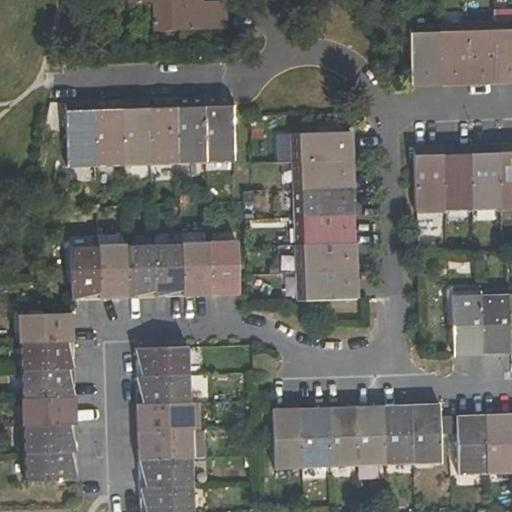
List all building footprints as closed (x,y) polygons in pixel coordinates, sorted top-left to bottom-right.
[(153,29),(227,28),(227,14),(227,1),(202,1),(152,3),(153,29)] [(511,21),(494,22),(496,82),(507,82),(511,81),(511,21)] [(494,22),(467,23),(469,83),(483,83),(496,82),(494,22)] [(467,23),(438,24),(440,84),(450,84),(469,83),(467,23)] [(409,53),(411,83),(411,85),(430,84),(440,84),(438,24),(408,25),(409,53)] [(203,98),(205,162),(234,160),(231,97),(218,97),(203,98)] [(177,163),(205,162),(203,98),(188,98),(175,99),(177,163)] [(150,164),(177,163),(175,99),(164,99),(148,100),(150,164)] [(122,165),(150,164),(148,100),(134,100),(120,101),(122,165)] [(94,166),(122,165),(120,101),(107,101),(92,102),(94,166)] [(65,168),(94,166),(92,102),(75,103),(63,103),(65,168)] [(293,163),(351,161),(351,146),(350,133),(292,135),(293,163)] [(511,208),(511,145),(495,146),(497,209),(511,208)] [(497,209),(495,146),(483,147),(468,147),(470,210),(497,209)] [(470,210),(468,147),(454,148),(441,148),(442,211),(470,210)] [(442,211),(441,148),(428,148),(412,149),(414,212),(442,211)] [(293,163),(293,192),(352,190),(351,175),(351,161),(293,163)] [(293,192),(294,219),(353,217),(352,206),(352,190),(293,192)] [(353,217),(294,219),(295,246),(354,245),(353,234),(353,217)] [(208,243),(210,295),(225,294),(238,294),(236,242),(208,243)] [(198,295),(210,295),(208,243),(180,244),(182,296),(198,295)] [(173,296),(182,296),(180,244),(153,245),(156,297),(173,296)] [(141,297),(156,297),(153,245),(124,246),(125,298),(141,297)] [(295,246),(296,274),(354,273),(354,258),(354,245),(295,246)] [(113,298),(125,298),(124,246),(97,247),(98,299),(113,298)] [(88,299),(98,299),(97,247),(68,248),(70,300),(88,299)] [(296,274),(297,300),(355,299),(355,282),(354,273),(296,274)] [(480,296),(481,355),(494,355),(510,354),(508,295),(480,296)] [(451,297),(453,356),(469,355),(481,355),(480,296),(451,297)] [(71,327),(71,315),(18,317),(18,344),(71,343),(71,327)] [(71,343),(18,344),(19,372),(72,370),(72,350),(71,343)] [(136,362),(136,377),(189,375),(188,349),(136,351),(136,362)] [(72,370),(19,372),(20,400),(73,398),(73,382),(72,370)] [(189,375),(136,377),(137,391),(137,405),(190,403),(189,375)] [(73,398),(20,400),(21,428),(74,426),(74,413),(73,398)] [(137,419),(138,435),(191,433),(190,403),(137,405),(137,419)] [(440,464),(438,406),(424,406),(408,407),(410,465),(440,464)] [(410,465),(408,407),(393,408),(382,408),(384,466),(410,465)] [(355,467),(384,466),(382,408),(367,409),(354,409),(355,467)] [(328,468),(355,467),(354,409),(343,410),(327,410),(328,468)] [(299,469),(328,468),(327,410),(314,411),(298,411),(299,469)] [(275,470),(299,469),(298,411),(285,412),(273,412),(275,470)] [(511,474),(511,415),(500,416),(484,417),(485,475),(511,474)] [(485,475),(484,417),(471,417),(454,418),(457,476),(485,475)] [(22,456),(75,454),(75,441),(74,426),(21,428),(22,456)] [(138,446),(139,461),(192,459),(191,433),(138,435),(138,446)] [(76,467),(75,454),(22,456),(23,483),(76,482),(76,467)] [(139,477),(139,489),(192,487),(192,459),(139,461),(139,477)] [(139,511),(193,511),(192,487),(139,489),(139,503),(139,511)]
